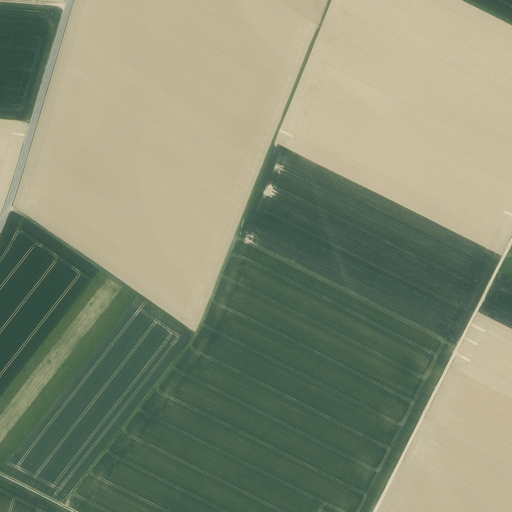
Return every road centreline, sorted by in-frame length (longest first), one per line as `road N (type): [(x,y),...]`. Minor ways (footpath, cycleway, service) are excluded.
road 1 (track): [(329,0),(195,334)]
road 2 (track): [(511,240),(374,511)]
road 3 (unclassified): [(0,224),(69,0)]
road 4 (track): [(195,334),(62,505),(74,511)]
road 5 (track): [(8,205),(195,334)]
